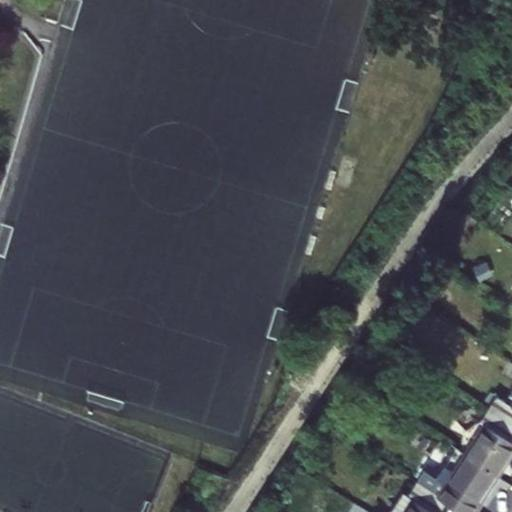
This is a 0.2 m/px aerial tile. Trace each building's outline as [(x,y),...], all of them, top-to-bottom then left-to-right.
[(511,399),(507,396),(499,409),(511,417),(511,399)] [(511,417),(499,409),(490,422),(495,425),(475,454),(506,474),(511,464),(511,417)] [(495,425),(490,422),(471,450),(475,454),(495,425)] [(475,454),(471,450),(451,480),(455,483),(475,454)] [(469,511),(480,511),(506,474),(475,454),(455,483),(451,480),(433,468),(424,482),(454,502),(469,511)] [(447,511),(454,502),(424,482),(417,492),(410,488),(393,511),(447,511)]
